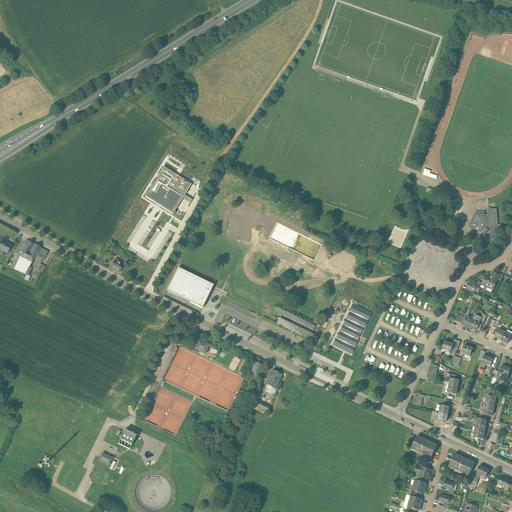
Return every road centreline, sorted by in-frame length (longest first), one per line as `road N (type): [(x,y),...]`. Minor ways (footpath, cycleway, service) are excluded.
road 1 (primary): [(250,0),(8,149)]
road 2 (residential): [(0,214),(186,314)]
road 3 (residential): [(186,314),(342,389)]
